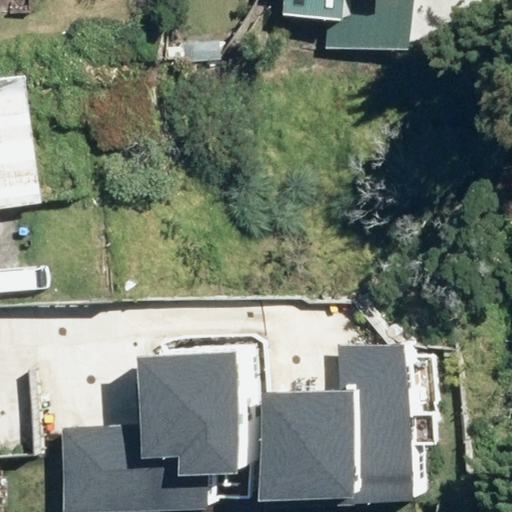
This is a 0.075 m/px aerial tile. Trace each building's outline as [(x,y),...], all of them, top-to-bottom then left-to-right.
[(402,0),(287,0),(287,20),(353,25),(355,0),(381,0),(402,1),(402,0)] [(0,89),(0,212),(44,207),(29,85),(0,89)] [(96,91),(101,152),(167,147),(162,85),(96,91)] [(263,395),(267,498),(408,493),(402,347),(342,349),(344,392),(263,395)] [(65,429),(68,511),(208,506),(207,472),(233,471),(229,355),(141,358),(143,426),(65,429)]
